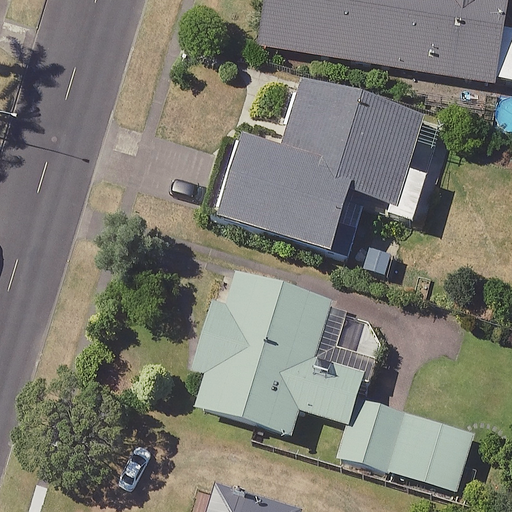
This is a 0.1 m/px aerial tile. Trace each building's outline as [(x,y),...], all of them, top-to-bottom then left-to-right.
[(261,0),(254,47),(511,86),(511,29),(499,28),(503,0),(261,0)] [(320,252),(338,192),(378,204),(375,216),(407,225),(422,177),(405,172),(420,122),(298,86),(278,152),(230,138),(207,219),(320,252)] [(346,309),(234,272),(190,406),(287,437),(296,411),(342,426),(365,358),(334,348),(346,309)] [(478,434),(360,399),(342,461),(459,496),(478,434)] [(296,511),(297,511),(206,485),(197,511),(296,511)]
